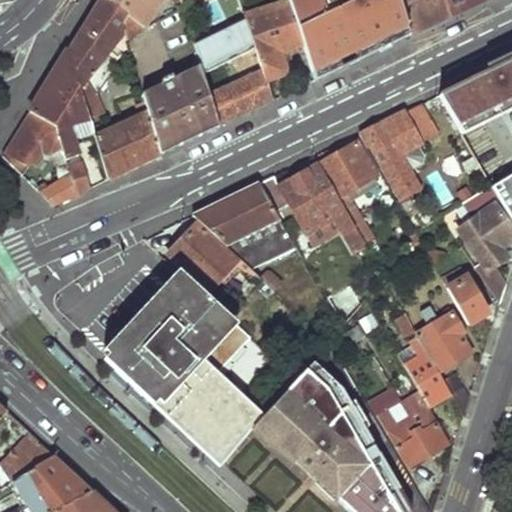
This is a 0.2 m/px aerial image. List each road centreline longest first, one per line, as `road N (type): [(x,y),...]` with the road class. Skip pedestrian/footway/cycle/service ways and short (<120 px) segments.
road 1 (tertiary): [(0,263),(511,27)]
road 2 (secondary): [(165,511),(0,363)]
road 3 (residential): [(511,344),(457,511)]
